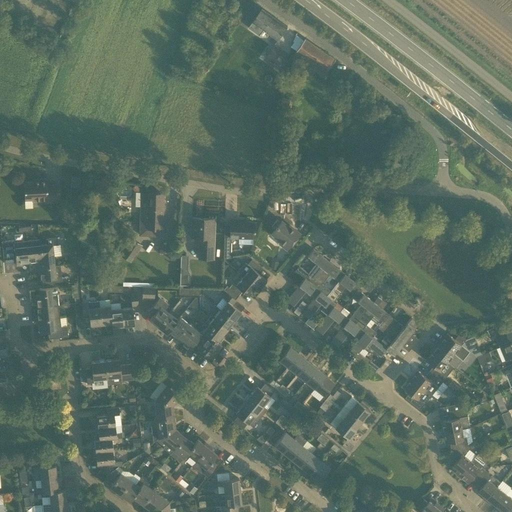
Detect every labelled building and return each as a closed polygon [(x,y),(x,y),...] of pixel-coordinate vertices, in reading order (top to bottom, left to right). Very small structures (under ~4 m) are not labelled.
[(288,27),(262,9),(249,27),(260,35),(264,29),(278,40),(288,27)] [(335,60),(305,39),(292,57),(304,65),(308,59),(326,72),(335,60)] [(273,64),(283,50),(275,44),(265,58),(273,64)] [(360,102),(364,96),(352,86),(348,92),(360,102)] [(27,181),(27,184),(27,194),(27,200),(32,200),(32,202),(60,201),(60,187),(59,187),(59,184),(49,184),(47,184),(47,178),(33,179),(33,181),(27,181)] [(139,235),(146,235),(158,236),(158,229),(161,229),(162,194),(147,193),(147,207),(140,207),(139,228),(139,235)] [(70,213),(71,224),(79,224),(78,213),(70,213)] [(192,218),(191,237),(199,237),(198,258),(213,258),(215,219),(192,218)] [(230,237),(231,237),(239,237),(238,244),(253,244),(253,238),(254,238),(254,222),(240,222),(240,220),(230,219),(230,237)] [(278,245),(279,244),(286,249),(299,234),(293,228),(292,230),(281,221),(280,222),(277,219),(271,226),(275,229),(271,233),(268,237),(268,241),(274,246),(278,245)] [(45,239),(46,244),(40,245),(41,261),(41,267),(54,266),(53,256),(61,255),(60,244),(58,245),(57,238),(45,239)] [(39,239),(26,241),(28,262),(41,261),(40,245),(39,239)] [(118,254),(121,256),(130,262),(139,248),(140,249),(142,246),(141,245),(132,239),(128,245),(125,243),(118,254)] [(16,264),(28,262),(26,241),(14,242),(14,240),(1,241),(4,263),(16,262),(16,264)] [(308,273),(299,266),(295,271),(304,278),(311,283),(329,261),(330,260),(329,260),(329,261),(313,248),(307,256),(316,263),(310,271),(308,273)] [(72,257),(73,264),(77,263),(80,263),(80,251),(76,251),(76,257),(72,257)] [(237,271),(243,276),(256,286),(264,277),(257,272),(261,267),(251,259),(247,264),(245,262),(237,271)] [(320,291),(326,295),(330,290),(322,283),(330,274),(338,280),(338,281),(344,274),(329,261),(311,283),(321,291),(320,291)] [(61,278),(60,273),(59,265),(54,266),(41,267),(39,267),(40,280),(42,280),(43,286),(68,283),(68,277),(61,278)] [(188,285),(188,284),(188,275),(180,275),(180,273),(179,273),(179,285),(188,285)] [(338,281),(338,280),(330,290),(326,295),(334,301),(345,287),(354,293),(354,294),(357,289),(358,289),(360,286),(344,274),(338,281)] [(235,299),(238,295),(242,291),(249,296),(256,286),(243,276),(236,285),(233,282),(229,288),(226,286),(223,289),(227,292),(235,299)] [(314,298),(320,291),(321,291),(311,283),(304,278),(286,300),(293,306),(305,291),(314,298)] [(74,297),(75,304),(79,304),(77,284),(71,285),(72,298),(74,297)] [(366,284),(362,288),(368,293),(372,289),(366,284)] [(57,286),(39,288),(38,289),(39,294),(35,295),(37,308),(58,306),(57,293),(58,293),(57,286)] [(348,319),(355,325),(377,297),(374,301),(373,302),(358,289),(357,289),(354,294),(354,293),(351,297),(360,304),(348,319)] [(336,303),(334,301),(326,295),(320,291),(314,298),(302,313),(309,318),(311,316),(321,303),(330,310),(330,311),(333,307),(336,303)] [(235,299),(227,292),(223,297),(227,300),(220,309),(234,320),(241,312),(240,311),(244,306),(235,299)] [(375,331),(366,325),(374,315),(378,318),(376,320),(381,324),(383,321),(389,314),(377,305),(382,300),(377,297),(355,325),(362,330),(364,331),(370,337),(375,331)] [(149,319),(158,327),(169,314),(163,310),(167,305),(159,298),(148,312),(153,315),(149,319)] [(101,324),(99,307),(98,301),(88,302),(82,302),(82,303),(82,310),(83,314),(89,314),(90,325),(101,324)] [(123,326),(121,308),(120,303),(109,304),(110,306),(110,310),(112,323),(111,323),(112,327),(123,326)] [(37,308),(38,320),(59,318),(58,306),(37,308)] [(101,324),(111,323),(112,323),(110,310),(110,306),(99,307),(101,324)] [(298,306),(293,311),(298,315),(303,310),(298,306)] [(132,307),(121,308),(123,326),(134,325),(132,307)] [(330,311),(330,310),(315,328),(322,334),(334,319),(343,326),(348,319),(340,311),(333,307),(330,311)] [(220,309),(213,318),(227,329),(234,320),(220,309)] [(201,322),(206,316),(199,310),(194,317),(201,322)] [(177,321),(169,314),(158,327),(166,333),(169,330),(177,321)] [(389,314),(383,321),(406,340),(407,340),(406,339),(418,323),(411,317),(404,327),(389,314)] [(84,328),(84,325),(83,315),(75,316),(76,329),(84,328)] [(309,318),(305,323),(313,329),(318,322),(311,316),(309,318)] [(169,330),(178,337),(188,324),(180,317),(177,321),(169,330)] [(60,326),(59,318),(38,320),(39,333),(48,332),(49,338),(68,336),(67,326),(60,326)] [(204,328),(203,330),(217,341),(227,329),(213,318),(209,323),(207,321),(202,327),(204,328)] [(350,332),(358,339),(364,331),(362,330),(355,325),(348,319),(343,326),(330,341),(337,346),(350,332)] [(406,340),(383,321),(381,324),(378,328),(393,340),(386,350),(393,355),(405,339),(406,340)] [(200,333),(188,324),(178,337),(190,347),(195,342),(201,334),(200,333)] [(501,347),(511,342),(511,326),(497,333),(496,336),(501,347)] [(203,330),(200,333),(201,334),(195,342),(199,345),(197,348),(210,358),(221,345),(217,341),(203,330)] [(386,350),(370,337),(364,331),(358,339),(351,347),(358,353),(366,344),(381,356),(386,350)] [(462,345),(455,339),(448,333),(433,350),(432,349),(432,350),(448,362),(454,354),(463,361),(471,352),(462,345)] [(460,333),(456,338),(455,339),(462,345),(467,339),(460,333)] [(511,342),(501,347),(497,349),(502,362),(511,357),(511,342)] [(288,366),(298,353),(289,346),(279,359),(288,366)] [(471,352),(477,357),(483,355),(480,348),(471,352)] [(434,365),(429,371),(443,381),(447,376),(445,375),(452,366),(448,362),(432,350),(433,351),(426,359),(434,365)] [(307,361),(298,353),(288,366),(297,373),(307,361)] [(118,359),(105,360),(107,378),(120,376),(121,381),(134,380),(132,364),(120,365),(119,358),(119,357),(118,357),(118,359)] [(377,367),(368,359),(364,364),(374,372),(377,367)] [(85,369),(87,381),(87,385),(93,384),(93,379),(107,378),(105,360),(91,362),(91,368),(85,369)] [(316,368),(307,361),(297,373),(306,381),(316,368)] [(316,368),(306,381),(315,388),(325,375),(316,368)] [(87,381),(85,369),(79,369),(80,382),(87,381)] [(410,378),(425,390),(431,396),(443,381),(429,371),(425,376),(418,370),(411,378),(410,378)] [(494,382),(491,374),(485,376),(488,384),(494,382)] [(315,388),(323,395),(334,382),(325,375),(315,388)] [(166,385),(154,399),(172,405),(180,395),(174,390),(178,386),(166,376),(162,382),(166,385)] [(272,386),(275,382),(270,377),(267,381),(272,386)] [(418,399),(419,399),(425,390),(410,378),(409,378),(411,379),(404,387),(410,392),(418,399)] [(250,395),(262,405),(273,391),(264,383),(260,388),(257,386),(250,395)] [(282,384),(280,386),(277,390),(281,393),(285,387),(282,384)] [(285,387),(281,393),(285,396),(289,391),(285,387)] [(337,390),(332,396),(335,398),(336,399),(341,393),(337,390)] [(424,403),(419,399),(418,399),(410,392),(406,398),(419,408),(424,403)] [(262,405),(250,395),(242,404),(260,418),(267,409),(262,405)] [(328,407),(331,403),(326,398),(322,403),(328,407)] [(154,399),(157,418),(174,416),(172,405),(154,399)] [(296,409),(297,409),(301,404),(297,401),(293,407),(296,409)] [(357,401),(349,410),(362,420),(370,411),(357,401)] [(291,414),(296,409),(293,407),(287,402),(283,408),(291,414)] [(448,406),(450,412),(467,409),(465,402),(448,406)] [(325,411),(328,407),(322,403),(319,406),(325,411)] [(505,403),(498,405),(500,411),(507,408),(505,403)] [(235,413),(248,423),(253,427),(260,418),(242,404),(235,413)] [(118,407),(105,408),(106,414),(102,414),(96,415),(97,423),(95,423),(95,424),(97,423),(97,427),(95,428),(115,426),(114,414),(119,413),(118,407)] [(305,407),(300,412),(301,413),(305,416),(308,419),(313,414),(305,407)] [(468,416),(467,409),(450,412),(451,419),(442,421),(444,432),(443,432),(462,429),(460,417),(468,416)] [(342,419),(355,429),(362,420),(349,410),(342,419)] [(281,414),(278,418),(284,422),(287,418),(281,414)] [(153,442),(156,440),(175,429),(174,416),(157,418),(157,425),(151,426),(153,442)] [(284,422),(278,418),(275,422),(281,426),(284,422)] [(313,423),(308,419),(304,425),(308,428),(313,423)] [(342,419),(335,428),(348,438),(355,429),(342,419)] [(98,432),(99,439),(122,437),(121,432),(116,432),(115,426),(95,428),(98,428),(98,431),(95,432),(98,432)] [(274,430),(270,426),(266,432),(270,435),(274,430)] [(444,432),(444,434),(446,443),(450,442),(452,451),(468,445),(468,444),(473,441),(470,427),(462,429),(443,432),(443,433),(444,432)] [(184,436),(175,429),(156,440),(164,447),(163,448),(170,454),(173,450),(184,436)] [(283,452),(293,439),(285,431),(274,444),(283,452)] [(316,439),(320,442),(325,436),(321,433),(316,439)] [(175,459),(179,462),(194,444),(184,436),(173,450),(179,455),(175,459)] [(325,436),(320,442),(324,445),(328,439),(325,436)] [(93,453),(95,452),(113,450),(112,443),(122,442),(122,437),(99,439),(94,440),(95,448),(92,448),(95,448),(95,452),(93,452),(93,453)] [(197,439),(194,444),(179,462),(183,465),(186,460),(192,465),(207,447),(197,439)] [(293,439),(283,452),(292,459),(302,446),(293,439)] [(339,448),(334,443),(330,447),(336,452),(339,448)] [(468,445),(452,451),(460,458),(451,469),(460,476),(459,477),(472,461),(476,455),(470,450),(472,447),(468,445)] [(301,466),(311,453),(302,446),(292,459),(301,466)] [(207,447),(192,465),(201,473),(202,472),(207,476),(216,465),(211,461),(217,455),(207,447)] [(104,463),(106,474),(118,467),(122,465),(121,461),(117,461),(115,461),(113,450),(95,452),(96,456),(93,456),(93,457),(96,457),(96,464),(104,463)] [(320,460),(311,453),(301,466),(310,473),(320,460)] [(487,471),(483,468),(482,467),(485,462),(476,455),(472,461),(459,477),(460,476),(469,483),(474,477),(479,481),(487,471)] [(310,473),(319,481),(329,468),(320,460),(310,473)] [(162,461),(158,466),(164,471),(168,466),(162,461)] [(40,479),(56,478),(55,465),(34,467),(34,472),(40,472),(40,479)] [(118,467),(106,474),(114,480),(110,487),(116,491),(114,493),(115,494),(116,492),(119,494),(118,496),(130,480),(130,479),(133,475),(129,471),(122,471),(122,470),(118,467)] [(501,483),(492,475),(487,471),(479,481),(484,485),(479,491),(483,495),(481,497),(486,501),(497,486),(498,486),(501,483)] [(178,482),(183,477),(176,472),(172,477),(178,482)] [(133,497),(142,504),(152,490),(147,486),(152,477),(148,475),(146,479),(133,497)] [(130,501),(133,497),(146,479),(141,476),(136,484),(130,480),(118,496),(120,494),(123,496),(121,498),(122,499),(123,497),(130,501)] [(41,487),(36,488),(36,492),(43,492),(58,490),(56,478),(40,479),(41,487)] [(223,485),(224,493),(240,491),(238,478),(217,481),(217,485),(223,485)] [(215,480),(207,481),(208,489),(216,488),(215,480)] [(193,494),(197,488),(190,483),(185,488),(193,494)] [(497,486),(486,501),(490,504),(492,501),(497,505),(506,493),(498,486),(497,486)] [(65,489),(58,490),(43,492),(44,497),(49,496),(50,504),(66,502),(65,489)] [(142,504),(152,511),(168,501),(152,490),(142,504)] [(241,504),(240,491),(224,493),(225,500),(219,501),(220,506),(221,506),(241,504)] [(511,498),(506,493),(497,505),(501,509),(499,511),(505,511),(511,504),(511,498)] [(351,507),(355,502),(351,498),(347,503),(351,507)] [(435,511),(440,506),(436,502),(434,505),(429,501),(428,502),(423,499),(416,508),(421,511),(420,511),(435,511)] [(169,511),(168,501),(152,511),(151,511),(169,511)] [(67,511),(66,502),(50,504),(42,505),(43,511),(42,511),(67,511)]
